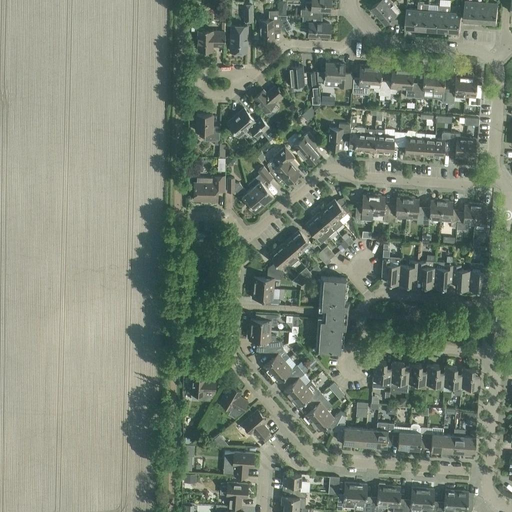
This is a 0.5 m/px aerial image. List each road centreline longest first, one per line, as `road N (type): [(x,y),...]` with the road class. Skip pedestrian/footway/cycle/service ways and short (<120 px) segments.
road 1 (residential): [(500,304),(381,295),(362,315),(377,343),(496,353)]
road 2 (residential): [(245,240),(333,168),(360,178),(478,186),(496,173)]
road 3 (residential): [(488,472),(334,462),(292,428)]
road 4 (residential): [(238,83),(290,42),(342,46),(365,26)]
road 5 (residential): [(492,61),(471,49),(382,42),(365,26)]
